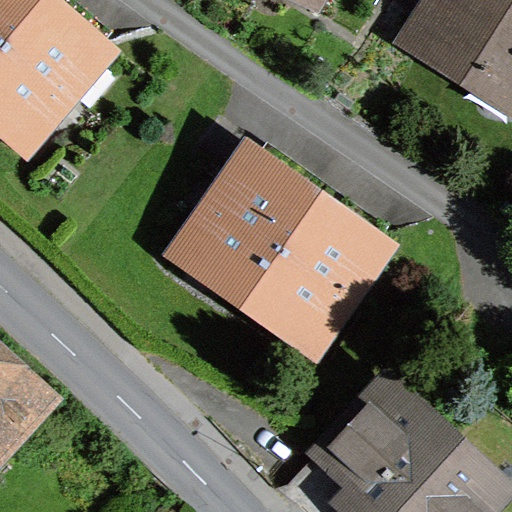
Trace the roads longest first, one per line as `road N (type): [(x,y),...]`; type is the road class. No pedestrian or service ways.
road 1 (residential): [(149,0),(511,268)]
road 2 (tertiary): [(0,273),(236,511)]
